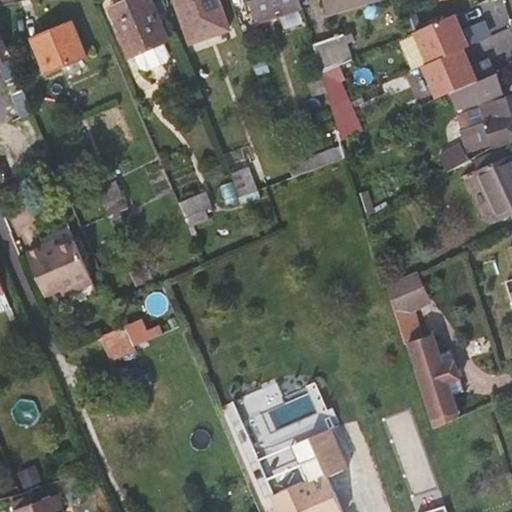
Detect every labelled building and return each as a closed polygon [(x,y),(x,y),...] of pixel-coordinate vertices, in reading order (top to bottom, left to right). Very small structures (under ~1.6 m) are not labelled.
[(150,0),(149,0),(116,13),(124,34),(122,34),(132,62),(170,47),(150,0)] [(180,0),(185,14),(188,13),(199,43),(234,30),(223,0),(180,0)] [(252,0),(260,23),(304,9),(301,0),(252,0)] [(331,0),(340,31),(392,15),(387,0),(331,0)] [(424,31),(419,33),(433,65),(468,50),(474,47),(460,16),(424,31)] [(421,19),(409,24),(413,36),(419,33),(424,31),(421,19)] [(76,27),(36,43),(49,76),(89,59),(76,27)] [(344,35),(310,47),(344,141),(363,135),(339,67),(353,61),(344,35)] [(433,65),(428,67),(442,99),(455,93),(482,82),(468,50),(433,65)] [(15,96),(27,91),(15,62),(3,67),(15,96)] [(482,82),(455,93),(462,108),(510,94),(501,73),(482,82)] [(511,98),(485,107),(467,114),(464,118),(466,130),(472,141),(467,144),(445,156),(454,171),(467,164),(500,146),(511,141),(511,98)] [(511,214),(511,155),(480,170),(502,219),(511,214)] [(102,195),(108,209),(117,205),(121,216),(131,211),(121,187),(102,195)] [(49,254),(32,261),(49,303),(95,284),(80,248),(51,260),(49,254)] [(423,297),(414,274),(389,284),(405,333),(418,329),(412,310),(432,301),(429,294),(423,297)] [(117,358),(137,349),(135,343),(126,324),(106,333),(117,358)] [(468,414),(469,415),(484,408),(481,399),(460,406),(437,336),(419,342),(424,360),(420,362),(439,420),(445,418),(447,422),(468,414)] [(289,445),(291,452),(298,466),(301,474),(305,481),(305,483),(302,485),(307,496),(313,511),(341,511),(326,479),(326,477),(346,468),(329,428),(308,437),(289,445)] [(298,466),(291,452),(289,453),(301,482),(302,485),(305,483),(305,481),(301,474),(298,466)] [(301,482),(289,453),(259,466),(272,495),(301,482)] [(38,465),(22,473),(28,486),(44,479),(38,465)] [(313,511),(307,496),(302,485),(301,482),(272,495),(279,511),(313,511)] [(59,493),(17,509),(17,511),(57,511),(64,508),(59,493)]
